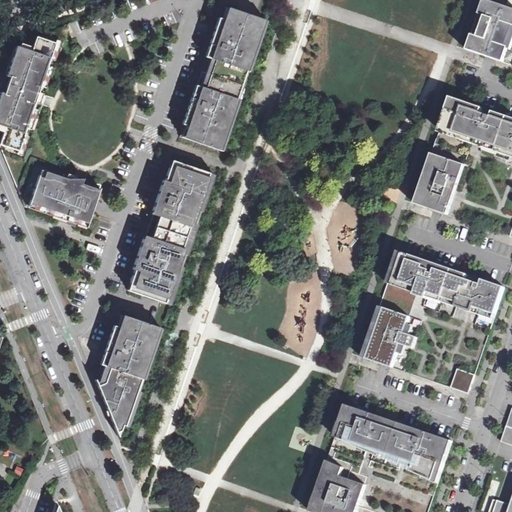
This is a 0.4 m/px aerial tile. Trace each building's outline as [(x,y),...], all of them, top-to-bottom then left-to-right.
[(511,60),(511,7),(489,0),(484,0),(467,51),(511,65),(511,60)] [(265,21),(222,7),(215,31),(190,103),(179,137),(222,150),(265,21)] [(32,45),(12,39),(0,77),(0,126),(6,129),(0,148),(0,149),(23,157),(59,41),(35,33),(32,45)] [(511,118),(452,98),(440,134),(511,158),(511,118)] [(449,216),(465,166),(433,155),(416,205),(449,216)] [(212,174),(170,161),(160,190),(140,254),(128,290),(170,304),(212,174)] [(41,164),(26,208),(86,229),(101,185),(41,164)] [(399,251),(388,285),(429,299),(426,309),(491,331),(506,287),(399,251)] [(406,372),(422,322),(380,308),(363,358),(406,372)] [(127,426),(160,329),(119,315),(107,348),(95,382),(118,436),(127,426)] [(475,374),(458,368),(452,387),(469,392),(471,387),(472,384),(473,381),(475,374)] [(346,404),(336,437),(376,456),(439,484),(453,442),(346,404)] [(511,446),(511,407),(499,442),(511,446)] [(313,511),(358,511),(369,482),(342,472),(345,464),(329,459),(311,511),(313,511)] [(511,511),(511,501),(511,504),(494,499),(489,511),(511,511)]
